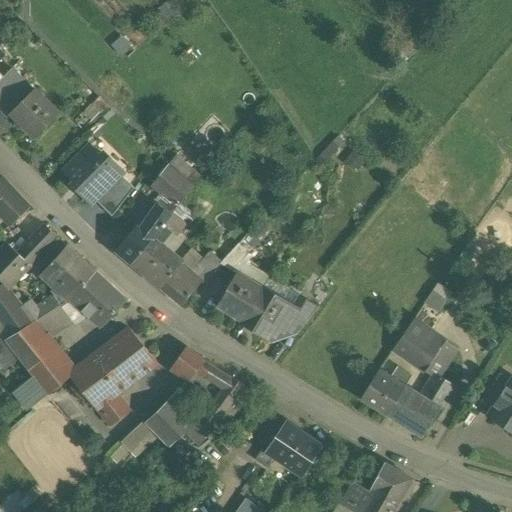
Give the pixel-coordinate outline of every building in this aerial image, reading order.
[(33,91),(11,69),(3,78),(12,88),(23,100),(33,91)] [(2,78),(0,80),(0,100),(12,88),(3,78),(2,78)] [(12,88),(0,100),(0,111),(7,119),(12,115),(10,114),(23,100),(12,88)] [(23,100),(10,114),(12,115),(35,138),(59,114),(34,89),(33,91),(23,100)] [(90,142),(61,174),(91,201),(95,197),(116,174),(120,169),(90,142)] [(192,188),(167,167),(152,185),(169,200),(177,206),(192,188)] [(133,187),(116,174),(95,197),(112,214),(133,187)] [(30,208),(2,177),(0,178),(0,215),(10,227),(30,208)] [(177,206),(169,200),(163,208),(171,215),(173,212),(176,208),(177,206)] [(158,205),(139,230),(137,228),(115,252),(130,265),(152,240),(163,225),(171,215),(163,208),(158,205)] [(183,214),(176,208),(173,212),(180,218),(183,214)] [(180,218),(173,212),(171,215),(163,225),(171,233),(175,237),(187,224),(180,218)] [(163,225),(152,240),(160,246),(171,233),(163,225)] [(46,226),(27,246),(26,245),(18,254),(8,244),(0,252),(0,276),(9,286),(31,262),(56,235),(46,226)] [(56,235),(31,262),(42,272),(67,246),(56,235)] [(160,246),(152,240),(130,265),(159,289),(181,265),(181,264),(160,246)] [(248,253),(239,244),(222,262),(220,264),(232,271),(248,253)] [(82,259),(67,246),(42,272),(71,298),(95,271),(86,263),(87,262),(83,258),(82,259)] [(210,251),(199,264),(210,275),(220,264),(222,262),(210,251)] [(210,275),(199,264),(191,273),(201,282),(203,283),(210,275)] [(181,265),(159,289),(181,307),(201,282),(191,273),(181,265)] [(127,300),(95,271),(71,298),(70,299),(101,328),(127,300)] [(237,273),(217,306),(243,322),(263,289),(237,273)] [(19,310),(1,286),(0,285),(0,332),(5,340),(30,324),(19,310)] [(293,308),(263,289),(243,322),(274,341),(283,327),(294,309),(293,308)] [(443,301),(432,294),(426,302),(437,310),(443,301)] [(54,295),(35,307),(42,317),(60,306),(60,305),(54,295)] [(318,308),(300,297),(293,308),(294,309),(283,327),(297,335),(318,308)] [(35,307),(31,301),(19,310),(30,324),(42,317),(35,307)] [(42,317),(30,324),(43,339),(72,321),(60,306),(42,317)] [(457,351),(413,321),(392,351),(431,377),(433,374),(438,377),(457,351)] [(30,324),(5,340),(18,356),(48,395),(70,377),(71,375),(43,339),(30,324)] [(71,375),(70,377),(95,408),(95,407),(115,393),(153,364),(154,363),(129,332),(71,375)] [(5,340),(0,342),(0,359),(5,366),(18,356),(5,340)] [(204,360),(189,349),(176,369),(190,378),(195,371),(204,360)] [(231,378),(204,360),(195,371),(202,376),(222,390),(231,378)] [(411,377),(398,369),(392,379),(405,387),(411,377)] [(202,376),(195,371),(191,377),(197,382),(202,376)] [(392,379),(379,371),(361,401),(387,417),(405,387),(392,379)] [(438,377),(433,374),(431,377),(426,386),(427,387),(421,397),(440,410),(454,387),(438,377)] [(190,378),(189,380),(166,402),(175,410),(179,405),(182,408),(201,387),(197,382),(191,377),(190,378)] [(251,391),(231,378),(222,390),(202,416),(214,425),(221,429),(251,391)] [(496,404),(489,416),(511,431),(511,380),(506,390),(500,386),(490,401),(496,404)] [(421,397),(405,387),(387,417),(422,438),(440,410),(421,397)] [(130,412),(115,393),(95,407),(110,426),(130,412)] [(175,410),(166,402),(145,422),(153,429),(170,445),(186,429),(190,425),(175,410)] [(214,425),(202,416),(195,424),(205,435),(206,437),(214,425)] [(145,422),(135,432),(142,440),(153,429),(145,422)] [(321,446),(286,422),(267,451),(266,452),(275,458),(301,476),(321,446)] [(205,435),(195,424),(190,425),(186,429),(198,443),(205,435)] [(135,432),(123,443),(130,451),(142,440),(135,432)] [(275,458),(266,452),(267,451),(264,450),(257,461),(268,468),(275,458)] [(384,464),(370,492),(354,483),(340,504),(353,511),(392,511),(411,480),(384,464)] [(263,511),(247,501),(238,511),(263,511)]
